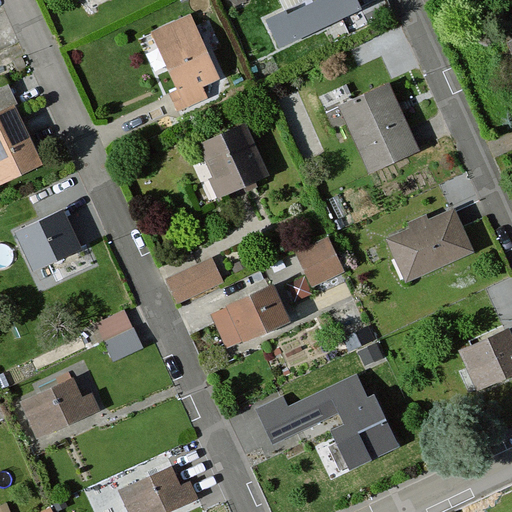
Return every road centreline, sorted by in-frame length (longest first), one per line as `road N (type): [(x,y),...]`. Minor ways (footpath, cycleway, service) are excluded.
road 1 (residential): [(21,0),(252,511)]
road 2 (residential): [(406,0),(511,236)]
